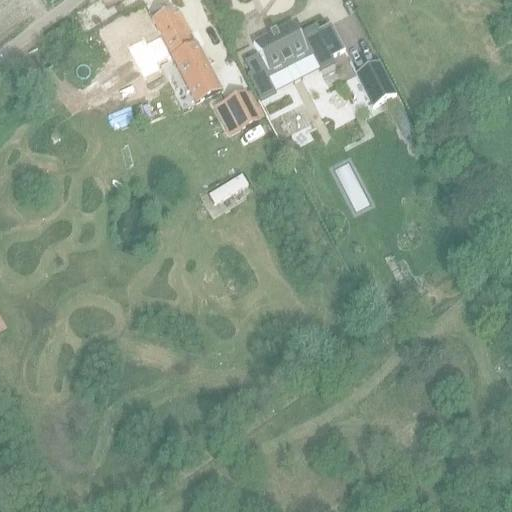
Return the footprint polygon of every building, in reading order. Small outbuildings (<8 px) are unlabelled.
[(146,40),(131,48),(137,58),(147,79),(161,71),(158,66),(171,59),(197,105),(219,93),(211,76),(182,23),(179,25),(171,11),(151,21),(161,40),(149,47),(146,40)] [(260,59),(243,68),(262,104),(277,96),(269,81),(312,58),(320,72),(335,64),(333,60),(345,54),(330,26),(317,32),(315,27),(298,36),(293,27),(254,48),(260,59)] [(378,64),(355,76),(373,109),(395,97),(378,64)] [(213,109),(229,139),(260,122),(245,92),(213,109)] [(388,110),(403,140),(413,135),(398,106),(388,110)]
